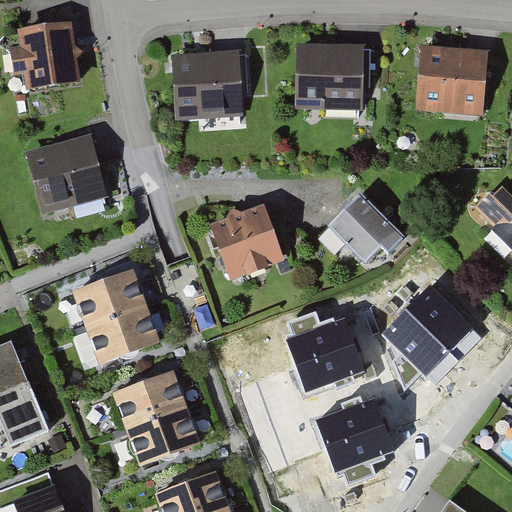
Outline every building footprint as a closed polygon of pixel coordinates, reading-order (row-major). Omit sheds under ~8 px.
[(8,38),(10,52),(0,53),(0,62),(4,82),(14,81),(16,94),(71,84),(68,64),(72,64),(69,43),(63,45),(61,29),(8,38)] [(292,64),(290,127),(356,129),(356,105),(365,105),(366,67),(292,64)] [(413,66),(408,130),(477,135),(483,71),(413,66)] [(166,75),(169,139),(238,135),(236,111),(244,111),(242,71),(166,75)] [(16,159),(32,222),(99,205),(82,141),(16,159)] [(511,268),(511,216),(510,220),(496,207),(487,215),(483,213),(468,228),(511,268)] [(323,245),(360,280),(373,265),(382,274),(399,257),(353,214),(323,245)] [(202,244),(221,297),(276,277),(258,225),(235,233),(227,227),(222,237),(202,244)] [(62,295),(79,340),(64,345),(76,376),(91,370),(153,347),(125,271),(62,295)] [(437,285),(420,294),(427,308),(444,299),(437,285)] [(389,446),(467,367),(458,359),(472,345),(438,312),(421,330),(408,317),(343,383),(355,395),(342,409),(347,413),(342,418),(373,449),(383,439),(389,446)] [(0,363),(0,448),(0,449),(38,435),(37,427),(41,424),(37,415),(31,417),(12,372),(21,369),(14,357),(0,363)] [(130,469),(191,447),(164,373),(103,395),(130,469)] [(220,511),(206,473),(144,495),(150,511),(220,511)] [(2,504),(4,511),(52,511),(44,489),(2,504)] [(469,511),(454,500),(445,511),(469,511)]
